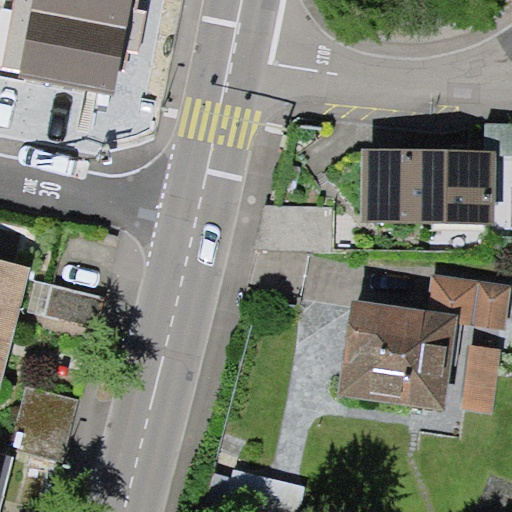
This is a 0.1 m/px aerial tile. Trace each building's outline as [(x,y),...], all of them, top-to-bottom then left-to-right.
[(159,0),(70,0),(65,36),(151,51),(159,0)] [(511,122),(481,124),(482,150),(494,150),(494,154),(511,153),(511,122)] [(482,150),(362,149),(362,222),(493,223),(494,154),(494,150),(482,150)] [(334,206),(261,202),(258,249),(331,253),(334,206)] [(0,270),(0,400),(3,401),(36,280),(0,270)] [(433,274),(427,310),(458,314),(456,324),(503,331),(510,285),(433,274)] [(102,302),(50,288),(40,323),(93,337),(102,302)] [(427,310),(352,299),(338,395),(444,411),(456,324),(458,314),(427,310)] [(499,348),(469,345),(462,409),(492,412),(499,348)] [(79,405),(24,390),(8,450),(62,464),(79,405)] [(0,453),(0,502),(12,456),(0,453)]
